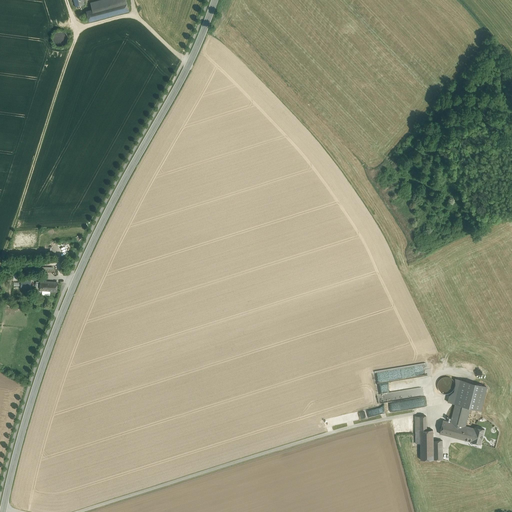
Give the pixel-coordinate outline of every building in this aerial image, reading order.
[(125,0),(100,0),(90,3),(92,10),(126,1),(125,0)] [(92,10),(87,11),(86,11),(89,22),(129,11),(126,1),(92,10)] [(68,42),(68,39),(68,36),(66,33),(63,32),(60,31),(57,32),(55,34),(53,36),(53,39),(53,42),(55,45),(57,46),(60,47),(63,46),(66,45),(68,42)] [(57,282),(40,281),(40,282),(36,282),(36,289),(36,290),(38,290),(38,291),(42,292),(42,294),(50,295),(50,291),(57,291),(57,282)] [(454,389),(455,385),(454,382),(452,379),(449,378),(446,377),(443,378),(440,380),(438,382),(437,386),(438,389),(440,392),(443,394),(446,394),(450,393),(452,392),(454,389)] [(422,387),(378,394),(379,404),(424,396),(422,387)] [(443,420),(440,434),(481,444),(485,429),(475,427),(475,428),(466,426),(470,408),(455,404),(451,422),(443,420)] [(426,416),(420,416),(420,446),(421,460),(434,459),(433,440),(433,430),(427,430),(426,416)] [(327,427),(335,425),(334,418),(326,420),(327,427)] [(443,440),(433,440),(434,459),(443,459),(443,440)]
